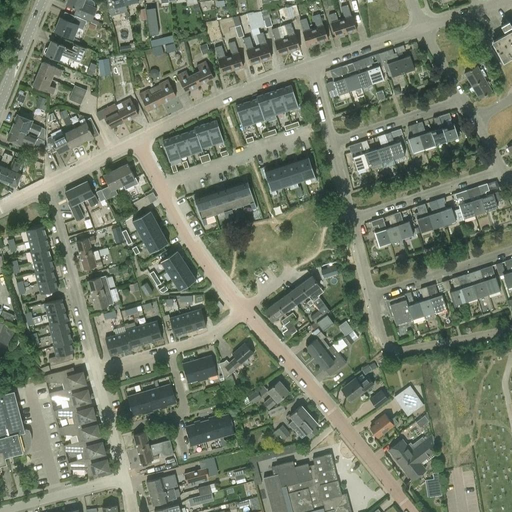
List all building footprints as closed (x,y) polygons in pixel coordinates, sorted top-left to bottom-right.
[(95,11),(93,11),(95,6),(95,4),(94,2),(92,0),(91,0),(67,0),(66,5),(76,9),(74,13),(91,21),(91,19),(95,11)] [(106,0),(109,10),(126,5),(125,0),(106,0)] [(268,0),(261,0),(262,9),(279,7),(278,0),(272,0),(269,0),(268,0)] [(294,16),(299,15),(296,5),(291,6),(294,16)] [(341,7),(342,11),(344,19),(341,20),(346,34),(356,31),(352,17),(351,17),(347,5),(341,7)] [(291,6),(285,8),(288,18),(294,17),(294,16),(291,6)] [(154,8),(145,9),(146,19),(148,35),(158,34),(154,8)] [(264,20),(265,25),(266,28),(272,26),(268,11),(262,13),(264,20)] [(253,12),(247,14),(251,30),(258,28),(254,13),(253,12)] [(335,38),(346,34),(341,20),(338,21),(335,13),(329,15),(331,23),(335,38)] [(312,16),(313,20),(316,28),(313,29),(317,44),(328,40),(323,26),(322,26),(319,14),(312,16)] [(73,39),(77,28),(83,31),(87,21),(74,15),(71,22),(60,18),(54,31),(73,39)] [(299,21),(300,24),(303,32),(302,32),(307,47),(317,44),(313,29),(309,30),(305,19),(299,21)] [(209,39),(221,38),(218,20),(206,21),(209,39)] [(290,23),(280,26),(289,53),(299,49),(294,35),(290,23)] [(240,25),(235,27),(238,38),(244,36),(240,25)] [(270,30),(272,34),(274,42),(278,56),(289,53),(280,26),(270,30)] [(262,33),(253,35),(256,47),(261,62),(271,59),(266,44),(262,33)] [(503,62),(511,57),(511,33),(493,44),(503,62)] [(243,38),(245,43),(244,43),(246,50),(251,65),(261,62),(256,47),(253,48),(249,37),(243,38)] [(59,61),(60,60),(67,63),(69,58),(80,62),(85,49),(74,44),(72,51),(64,48),(65,47),(51,41),(48,49),(47,48),(45,49),(44,52),(45,53),(46,54),(45,55),(59,61)] [(227,43),(229,48),(231,55),(228,56),(233,71),(243,68),(238,53),(234,41),(227,43)] [(120,52),(135,50),(134,46),(134,42),(129,43),(130,45),(119,47),(120,52)] [(418,47),(416,42),(410,44),(412,49),(409,50),(413,61),(421,58),(418,47)] [(165,47),(167,53),(176,50),(174,44),(165,47)] [(394,48),(395,53),(402,73),(414,69),(409,55),(403,57),(402,53),(404,51),(405,51),(403,45),(394,48)] [(152,49),(154,56),(164,53),(161,46),(152,49)] [(214,48),(215,52),(218,59),(217,59),(222,74),(233,71),(228,56),(224,57),(221,46),(214,48)] [(388,51),(379,54),(385,71),(385,72),(389,71),(391,77),(402,73),(395,53),(389,55),(388,51)] [(379,66),(375,67),(373,68),(371,64),(374,63),(371,56),(364,59),(372,84),(384,80),(383,76),(384,76),(383,72),(385,71),(379,54),(375,56),(379,66)] [(108,58),(97,59),(98,75),(108,74),(108,58)] [(353,63),(356,74),(361,88),(372,84),(364,59),(353,63)] [(42,62),(38,74),(51,80),(54,74),(60,77),(63,71),(42,62)] [(199,72),(193,74),(199,85),(213,78),(205,62),(196,67),(199,72)] [(356,74),(351,75),(347,65),(341,67),(349,92),(361,88),(356,74)] [(464,73),(472,86),(484,79),(477,66),(464,73)] [(330,71),(333,81),(338,95),(349,92),(341,67),(330,71)] [(184,92),(199,85),(193,74),(188,77),(185,72),(176,76),(184,92)] [(49,86),(51,80),(38,74),(33,86),(53,94),(55,88),(49,86)] [(494,75),(485,80),(484,79),(472,86),(479,99),(492,92),(487,83),(491,81),(493,84),(497,81),(494,75)] [(161,90),(156,93),(161,104),(175,97),(168,80),(159,85),(161,90)] [(74,85),(71,92),(84,98),(87,90),(74,85)] [(291,85),(279,89),(279,90),(286,109),(297,105),(298,107),(299,107),(291,85)] [(279,89),(268,93),(274,113),(286,109),(279,90),(279,89)] [(147,111),(161,104),(156,93),(151,95),(148,90),(139,95),(147,111)] [(81,105),(84,98),(71,92),(68,100),(81,105)] [(268,93),(256,97),(257,99),(263,118),(264,120),(265,120),(264,116),(274,113),(268,93)] [(43,109),(47,99),(38,96),(35,106),(43,109)] [(123,109),(119,112),(124,122),(138,115),(130,99),(121,104),(123,109)] [(257,99),(246,102),(246,103),(253,121),(263,118),(257,99)] [(246,102),(235,106),(242,127),(243,127),(242,125),(253,121),(246,103),(246,102)] [(100,110),(102,114),(109,129),(124,122),(119,112),(115,103),(100,110)] [(59,111),(62,122),(70,119),(66,109),(59,111)] [(449,113),(438,117),(446,141),(458,137),(454,124),(452,125),(450,119),(451,119),(449,113)] [(38,135),(37,137),(45,140),(45,130),(31,124),(32,121),(17,115),(16,117),(14,117),(13,119),(14,121),(12,127),(27,133),(28,131),(37,134),(38,135)] [(436,130),(431,132),(435,144),(446,141),(438,117),(432,118),(436,130)] [(86,123),(75,129),(82,143),(93,137),(91,132),(96,130),(90,119),(85,121),(86,123)] [(217,120),(205,124),(211,143),(222,140),(223,141),(224,141),(217,120)] [(431,132),(426,133),(422,122),(415,124),(423,148),(435,144),(431,132)] [(205,124),(194,127),(195,130),(201,149),(202,151),(203,151),(201,146),(211,143),(205,124)] [(412,152),(423,148),(415,124),(407,127),(409,132),(411,131),(413,137),(408,139),(412,152)] [(27,133),(12,127),(9,133),(7,134),(7,136),(8,137),(7,139),(22,146),(23,143),(32,146),(33,144),(44,149),(45,140),(37,137),(27,133)] [(70,148),(82,143),(75,129),(64,134),(70,148)] [(195,130),(184,133),(191,152),(201,149),(195,130)] [(390,132),(384,134),(392,159),(405,155),(400,141),(394,143),(390,132)] [(184,133),(173,137),(180,156),(191,152),(184,133)] [(59,154),(70,148),(64,134),(53,140),(51,137),(47,138),(47,143),(51,152),(56,149),(59,154)] [(381,147),(376,149),(381,163),(392,159),(384,134),(377,137),(381,147)] [(173,137),(162,140),(169,161),(170,161),(169,159),(180,156),(173,137)] [(369,167),(381,163),(376,149),(370,151),(367,140),(360,142),(369,167)] [(357,171),(369,167),(360,142),(348,146),(352,157),(357,171)] [(305,158),(297,160),(303,179),(310,177),(312,182),(311,182),(312,182),(316,181),(316,182),(317,181),(307,152),(306,153),(307,153),(304,154),(304,155),(305,158)] [(0,180),(3,182),(10,166),(7,165),(11,157),(4,154),(1,163),(0,162),(0,180)] [(294,161),(286,164),(286,165),(294,188),(298,187),(298,186),(296,181),(303,179),(297,160),(296,157),(293,158),(294,161)] [(23,162),(17,159),(16,159),(12,168),(10,166),(3,182),(9,185),(10,187),(12,188),(14,187),(16,188),(22,172),(19,171),(23,162)] [(277,163),(274,164),(275,167),(281,186),(288,184),(290,189),(290,190),(294,188),(286,165),(286,164),(278,166),(277,163),(278,163),(277,163)] [(126,190),(133,187),(138,184),(135,178),(134,178),(127,164),(116,170),(123,185),(123,184),(126,190)] [(263,167),(272,196),(273,196),(273,195),(277,194),(277,193),(276,193),(275,188),(281,186),(275,167),(268,170),(267,167),(266,166),(264,167),(263,167)] [(115,189),(123,185),(116,170),(104,176),(109,187),(101,191),(105,200),(106,200),(118,194),(115,189)] [(243,183),(234,186),(234,187),(241,207),(250,204),(251,209),(252,210),(256,208),(256,209),(257,209),(246,177),(245,177),(246,178),(242,179),(242,180),(243,183)] [(87,182),(76,187),(82,201),(86,199),(90,207),(97,203),(87,182)] [(498,192),(490,194),(486,195),(485,192),(489,190),(487,183),(478,186),(486,212),(497,208),(495,202),(500,200),(498,192)] [(224,185),(219,186),(229,217),(234,216),(234,215),(233,215),(232,210),(241,207),(234,187),(234,186),(225,189),(224,186),(224,185)] [(217,191),(208,194),(214,215),(224,212),(225,218),(229,217),(219,186),(215,188),(216,188),(217,191)] [(474,216),(486,212),(478,186),(466,190),(474,216)] [(83,218),(80,212),(76,204),(82,201),(76,187),(64,193),(70,204),(68,204),(76,221),(83,218)] [(462,197),(464,203),(458,205),(463,219),(474,216),(466,190),(455,194),(456,199),(462,197)] [(105,200),(101,191),(96,193),(101,202),(105,200)] [(133,203),(138,210),(157,199),(153,192),(133,203)] [(193,194),(193,195),(203,226),(204,226),(203,226),(208,224),(207,224),(205,218),(214,215),(208,194),(199,197),(198,194),(198,193),(193,195),(193,194)] [(444,197),(435,200),(443,226),(455,222),(451,207),(446,209),(444,204),(446,203),(444,197)] [(432,214),(428,215),(433,229),(443,226),(435,200),(428,203),(432,214)] [(421,233),(433,229),(428,215),(424,204),(416,207),(420,218),(416,219),(421,233)] [(150,210),(132,220),(132,221),(138,231),(156,222),(150,211),(150,210)] [(394,214),(393,214),(401,240),(413,236),(409,222),(403,224),(401,218),(402,218),(400,212),(394,214)] [(391,227),(386,229),(391,243),(401,240),(393,214),(387,216),(391,227)] [(379,247),(391,243),(386,229),(382,218),(371,222),(372,227),(378,225),(380,231),(374,233),(379,247)] [(156,222),(138,231),(144,242),(162,232),(156,222)] [(26,231),(29,242),(47,237),(44,226),(26,231)] [(118,227),(111,229),(113,236),(120,234),(118,227)] [(162,232),(144,242),(150,252),(150,253),(168,243),(168,242),(167,242),(162,232)] [(31,252),(48,248),(49,248),(47,237),(29,242),(31,252)] [(76,242),(80,255),(92,252),(89,244),(95,243),(93,237),(87,239),(87,238),(76,242)] [(107,247),(92,252),(80,255),(84,270),(96,266),(95,266),(101,264),(99,256),(109,254),(107,247)] [(30,252),(33,263),(51,258),(48,248),(31,252),(30,252)] [(177,250),(160,261),(161,261),(167,271),(183,261),(177,251),(177,250)] [(36,273),(53,269),(53,268),(51,258),(33,263),(36,273)] [(507,288),(511,286),(511,263),(511,260),(504,262),(507,272),(505,273),(501,263),(495,265),(499,276),(503,275),(507,288)] [(183,261),(167,271),(173,281),(190,270),(183,261)] [(118,266),(108,269),(109,274),(120,271),(118,266)] [(321,270),(323,278),(338,273),(335,266),(321,270)] [(492,266),(480,270),(488,295),(499,291),(495,277),(492,266)] [(35,273),(38,284),(55,279),(53,269),(36,273),(35,273)] [(190,270),(173,281),(179,290),(196,279),(195,279),(190,270)] [(476,299),(488,295),(480,270),(468,273),(476,299)] [(468,273),(457,277),(465,302),(476,299),(468,273)] [(108,287),(107,282),(105,276),(88,281),(92,295),(116,288),(115,283),(112,284),(113,286),(108,287)] [(323,292),(319,287),(312,277),(301,285),(308,295),(311,299),(313,302),(319,297),(318,296),(323,292)] [(451,279),(455,290),(449,292),(454,306),(465,302),(457,277),(451,279)] [(58,290),(55,279),(38,284),(41,294),(58,290)] [(146,297),(153,293),(147,282),(140,286),(146,297)] [(131,292),(139,289),(137,283),(129,285),(131,292)] [(435,284),(426,287),(434,313),(446,309),(441,294),(438,295),(435,284)] [(296,304),(308,295),(301,285),(288,294),(296,304)] [(423,300),(418,302),(423,317),(434,313),(426,287),(420,289),(423,300)] [(116,288),(92,295),(96,309),(108,305),(113,304),(112,301),(119,299),(116,288)] [(418,302),(414,304),(410,292),(403,294),(412,320),(423,317),(418,302)] [(284,313),(296,304),(288,294),(277,303),(284,313)] [(400,324),(412,320),(403,294),(385,301),(390,318),(397,315),(400,324)] [(45,303),(48,314),(64,310),(61,299),(45,303)] [(314,304),(313,302),(311,299),(305,303),(308,308),(314,304)] [(320,311),(325,306),(319,300),(314,305),(320,311)] [(151,302),(141,305),(143,311),(152,308),(151,302)] [(290,321),(287,317),(284,313),(277,303),(265,312),(272,322),(282,314),(285,318),(281,321),(287,329),(282,333),(286,338),(297,331),(295,329),(296,328),(290,321)] [(136,306),(130,308),(132,315),(133,314),(134,318),(139,317),(138,313),(136,306)] [(0,316),(12,322),(14,316),(3,310),(0,316)] [(51,325),(66,321),(68,321),(64,310),(48,314),(51,325)] [(201,310),(190,313),(195,330),(206,327),(201,310)] [(310,316),(314,322),(323,316),(319,310),(310,316)] [(31,312),(24,314),(26,320),(32,318),(34,324),(42,322),(40,316),(32,318),(32,317),(31,313),(31,312)] [(293,312),(287,317),(290,321),(296,317),(293,312)] [(190,313),(180,316),(185,333),(195,330),(190,313)] [(327,313),(326,313),(323,316),(314,322),(311,325),(314,329),(319,326),(323,331),(334,323),(327,313)] [(175,336),(185,333),(180,316),(170,319),(175,336)] [(337,325),(344,335),(352,329),(345,319),(337,325)] [(69,331),(66,321),(51,325),(49,326),(52,336),(69,331)] [(157,322),(146,325),(151,342),(162,338),(157,322)] [(0,341),(10,347),(17,331),(4,325),(0,332),(0,341)] [(146,325),(136,328),(141,345),(151,342),(146,325)] [(136,328),(125,331),(126,332),(130,348),(141,345),(136,328)] [(72,342),(69,331),(52,336),(54,346),(70,342),(72,342)] [(126,332),(116,335),(121,353),(131,349),(130,348),(126,332)] [(329,347),(323,339),(325,338),(321,333),(314,338),(316,340),(306,347),(315,358),(329,347)] [(348,334),(342,338),(348,346),(354,341),(348,334)] [(110,356),(121,353),(116,335),(105,339),(110,356)] [(73,352),(70,342),(54,346),(53,346),(55,356),(48,359),(50,366),(69,360),(73,359),(72,353),(73,352)] [(221,370),(224,379),(227,388),(235,385),(231,373),(254,353),(245,343),(232,355),(235,358),(221,370)] [(329,347),(315,358),(324,370),(333,363),(338,369),(346,363),(332,345),(329,347)] [(211,356),(196,361),(202,379),(216,374),(211,356)] [(188,383),(202,379),(196,361),(182,365),(188,383)] [(62,383),(64,389),(76,386),(85,384),(82,372),(73,375),(71,369),(44,376),(46,382),(62,383)] [(369,378),(367,380),(363,374),(342,390),(350,402),(358,396),(359,396),(374,385),(369,378)] [(272,397),(263,404),(260,407),(263,410),(266,407),(268,410),(276,402),(277,403),(289,392),(279,381),(267,392),(272,397)] [(170,385),(155,389),(160,408),(175,404),(170,385)] [(263,385),(255,390),(256,391),(247,397),(252,404),(261,398),(261,397),(268,391),(263,385)] [(77,392),(76,386),(64,389),(49,394),(50,400),(67,400),(69,406),(81,404),(90,401),(87,390),(77,392)] [(394,397),(407,416),(423,404),(410,386),(394,397)] [(146,412),(160,408),(155,389),(141,393),(146,412)] [(381,390),(369,399),(377,409),(389,400),(381,390)] [(22,452),(22,451),(23,450),(24,449),(26,447),(27,445),(28,443),(28,442),(29,441),(29,439),(29,438),(29,436),(29,435),(29,434),(29,432),(29,430),(23,429),(13,392),(0,395),(0,469),(1,469),(0,466),(0,464),(6,463),(4,457),(22,452)] [(132,416),(146,412),(141,393),(127,397),(132,416)] [(82,410),(81,404),(69,406),(53,411),(55,417),(72,418),(73,424),(85,421),(95,419),(92,408),(82,410)] [(286,411),(283,404),(268,411),(271,418),(286,411)] [(293,429),(294,429),(309,415),(301,406),(289,416),(293,420),(288,424),(293,429)] [(228,415),(213,419),(219,437),(233,433),(228,415)] [(302,438),(306,435),(310,439),(319,431),(315,427),(317,425),(309,415),(294,429),(302,438)] [(394,426),(394,425),(398,422),(394,418),(390,421),(385,415),(374,423),(376,425),(370,429),(378,439),(394,426)] [(415,422),(420,428),(429,421),(424,415),(415,422)] [(213,419),(199,423),(204,441),(219,437),(213,419)] [(87,428),(85,421),(73,424),(58,428),(60,435),(77,435),(78,442),(90,439),(100,436),(97,425),(87,428)] [(190,445),(204,441),(199,423),(184,427),(190,445)] [(279,435),(280,436),(287,430),(282,425),(271,434),(274,438),(277,435),(277,436),(279,435)] [(133,435),(137,449),(149,446),(147,438),(152,437),(151,430),(145,432),(133,435)] [(290,434),(287,430),(280,436),(283,440),(290,434)] [(425,469),(421,463),(435,451),(432,433),(424,440),(422,437),(412,444),(410,442),(407,445),(402,439),(388,450),(412,480),(425,469)] [(81,453),(83,459),(95,456),(105,454),(101,442),(92,445),(90,439),(78,442),(63,446),(65,452),(81,453)] [(247,457),(249,464),(254,480),(258,479),(260,478),(256,462),(299,451),(297,443),(247,457)] [(151,454),(149,446),(137,449),(141,463),(152,460),(158,458),(157,452),(151,454)] [(350,511),(349,505),(347,505),(344,494),(341,494),(337,480),(334,481),(331,470),(334,469),(330,453),(312,458),(314,464),(308,466),(307,464),(294,467),(292,461),(271,467),(273,475),(263,478),(272,511),(350,511)] [(96,462),(95,456),(83,459),(68,463),(70,470),(86,470),(88,477),(109,471),(106,460),(96,462)] [(187,484),(209,477),(206,468),(184,474),(187,484)] [(146,482),(149,494),(174,487),(177,486),(174,475),(162,478),(161,478),(146,482)] [(427,495),(438,495),(437,478),(426,478),(427,495)] [(198,488),(200,495),(212,493),(210,485),(198,488)] [(177,499),(175,491),(174,487),(149,494),(152,506),(168,502),(168,501),(177,499)] [(200,496),(188,499),(190,507),(202,503),(200,496)] [(257,498),(239,500),(240,506),(258,504),(257,498)]
